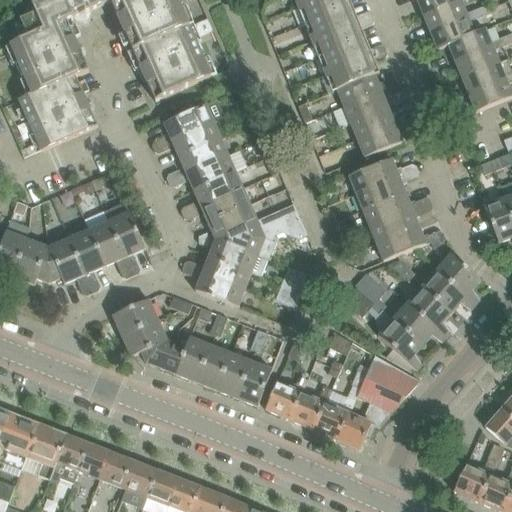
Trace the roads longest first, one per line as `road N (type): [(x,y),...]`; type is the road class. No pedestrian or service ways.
road 1 (tertiary): [(381,503),(55,371)]
road 2 (residential): [(55,371),(78,316),(172,274),(181,251),(125,126)]
road 3 (residential): [(381,503),(416,417),(511,309)]
road 4 (residential): [(511,296),(461,250),(429,169),(439,144)]
road 5 (unclassified): [(439,144),(381,0)]
road 6 (residential): [(125,126),(0,175)]
